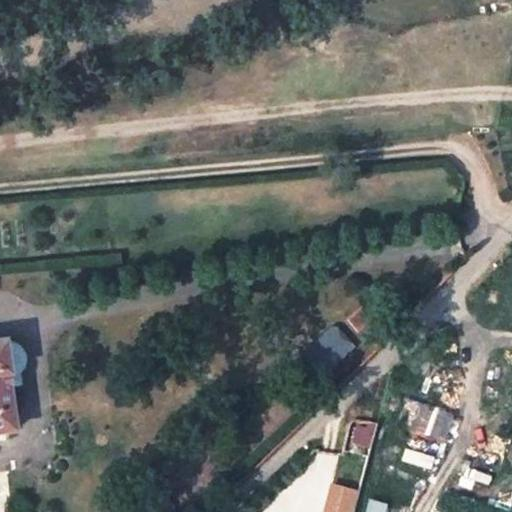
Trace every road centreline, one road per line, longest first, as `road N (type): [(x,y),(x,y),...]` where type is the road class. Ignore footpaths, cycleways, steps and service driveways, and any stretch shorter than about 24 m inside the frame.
road 1 (unknown): [(0,277),(337,258),(511,226)]
road 2 (track): [(0,142),(511,96)]
road 3 (residential): [(511,227),(217,511)]
